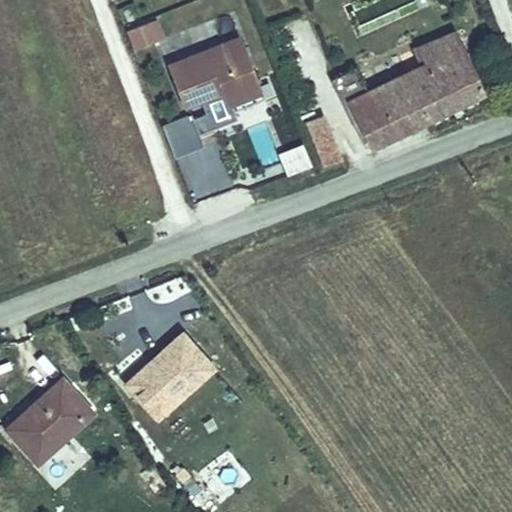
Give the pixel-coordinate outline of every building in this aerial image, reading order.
[(158,19),(126,30),(133,51),(165,40),(158,19)] [(397,129),(399,134),(484,92),(456,32),(414,50),(423,67),(369,92),(356,66),(335,77),(369,143),(397,129)] [(206,114),(194,119),(198,130),(211,125),(212,129),(237,119),(231,103),(261,92),(240,37),(170,65),(186,106),(201,100),(206,114)] [(192,114),(162,125),(175,158),(204,146),(198,130),(194,119),(192,114)] [(340,159),(323,116),(307,122),(324,166),(340,159)] [(371,148),(399,134),(397,129),(369,143),(371,148)] [(286,177),(312,168),(304,144),(278,153),(286,177)] [(220,155),(183,169),(191,192),(203,188),(205,195),(232,185),(220,155)] [(152,370),(131,387),(158,417),(214,367),(183,333),(148,365),(152,370)] [(148,365),(127,383),(131,387),(152,370),(148,365)] [(31,415),(11,433),(38,463),(93,413),(63,379),(27,411),(31,415)] [(27,411),(7,429),(11,433),(31,415),(27,411)] [(201,487),(190,475),(183,482),(194,493),(201,487)]
